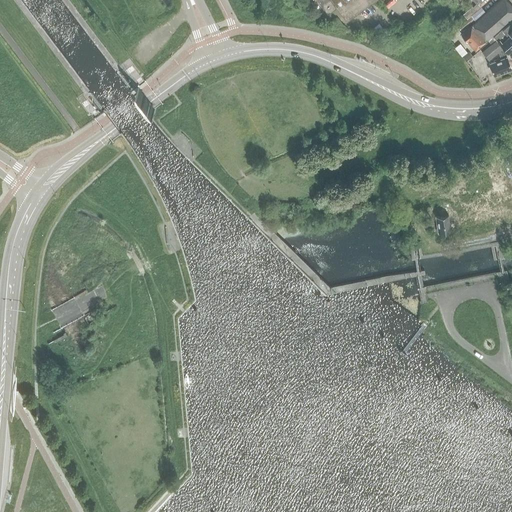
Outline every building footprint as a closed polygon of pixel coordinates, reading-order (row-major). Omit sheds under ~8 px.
[(318,0),(327,12),(336,6),(345,20),(372,0),(318,0)] [(475,49),(511,17),(511,16),(511,6),(506,0),(498,0),(460,34),(467,41),(475,49)] [(475,0),(477,3),(472,7),(476,11),(481,6),(480,6),(485,0),(475,0)] [(463,14),(466,18),(470,15),(476,11),(472,7),(472,6),(463,14)] [(476,11),(470,15),(471,15),(474,20),(475,21),(485,12),(481,6),(476,11)] [(458,27),(462,31),(474,20),(471,15),(458,27)] [(511,19),(493,37),(507,52),(511,47),(511,19)] [(511,69),(508,61),(505,54),(507,52),(493,37),(488,42),(490,45),(482,52),(488,60),(498,51),(501,59),(489,63),(494,76),(511,69)] [(466,61),(472,56),(468,51),(462,56),(466,61)] [(494,192),(510,191),(509,180),(504,181),(502,155),(490,156),(494,192)] [(496,224),(511,223),(511,191),(494,193),(496,224)] [(491,229),(490,228),(490,226),(489,217),(486,202),(474,204),(474,198),(463,200),(465,213),(461,214),(449,215),(436,217),(438,233),(450,231),(459,230),(460,233),(491,229)]
